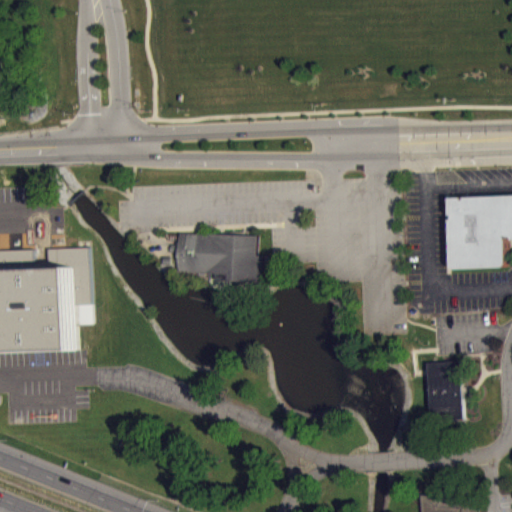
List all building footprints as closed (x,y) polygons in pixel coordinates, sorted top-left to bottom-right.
[(451,195),(452,212),(454,212),(455,216),(452,216),(453,262),(455,263),(456,265),(459,266),(504,264),(506,263),(508,261),(508,258),(507,234),(511,233),(511,192),(466,194),(466,197),(463,197),(463,194),(451,195)] [(181,231),(209,232),(210,231),(258,233),(257,252),(264,252),(263,279),(217,278),(218,270),(180,269),(181,231)] [(0,247),(0,348),(75,347),(73,301),(92,301),(90,245),(49,246),(49,257),(34,258),(34,247),(0,247)] [(429,360),(461,358),(464,417),(432,419),(429,360)] [(421,493),(422,511),(477,511),(476,489),(421,493)]
